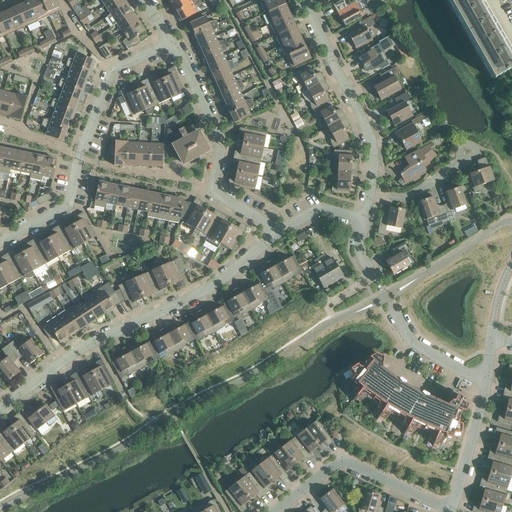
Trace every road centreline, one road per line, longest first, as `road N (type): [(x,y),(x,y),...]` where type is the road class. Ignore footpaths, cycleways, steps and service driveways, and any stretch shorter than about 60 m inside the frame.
road 1 (residential): [(0,410),(96,341),(235,273),(277,232)]
road 2 (residential): [(0,244),(68,205),(111,72),(171,44)]
road 3 (residential): [(277,232),(212,192),(220,146),(171,44)]
road 4 (residential): [(489,376),(418,344),(400,326),(359,253),(364,220)]
road 5 (residential): [(368,198),(370,133),(306,0)]
road 6 (residential): [(278,511),(341,466),(451,510)]
road 7 (residential): [(451,510),(489,376)]
